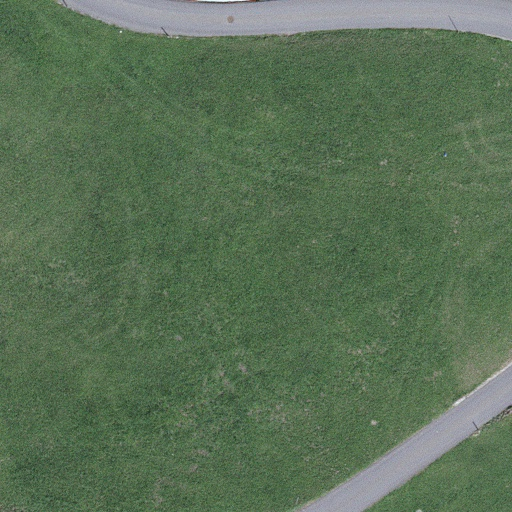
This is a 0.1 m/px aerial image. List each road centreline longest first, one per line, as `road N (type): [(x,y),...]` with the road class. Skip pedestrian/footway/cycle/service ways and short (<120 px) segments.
road 1 (residential): [(103,0),(138,14),(239,19),(417,10),(511,21)]
road 2 (residential): [(511,385),(333,511)]
